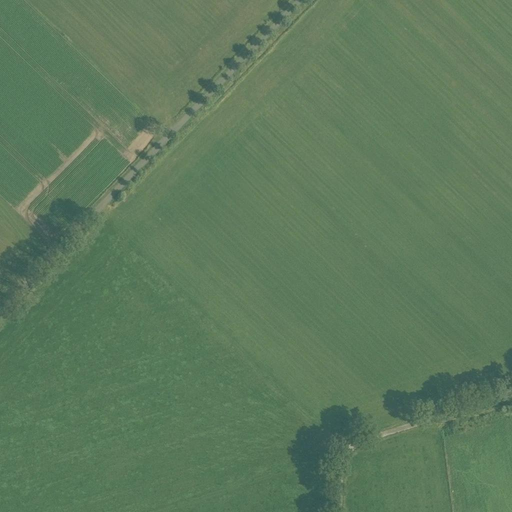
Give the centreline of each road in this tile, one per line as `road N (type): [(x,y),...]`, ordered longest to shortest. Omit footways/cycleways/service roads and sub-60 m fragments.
road 1 (unclassified): [(0,307),(298,0)]
road 2 (unclassified): [(340,511),(343,463),(354,446),(511,394)]
